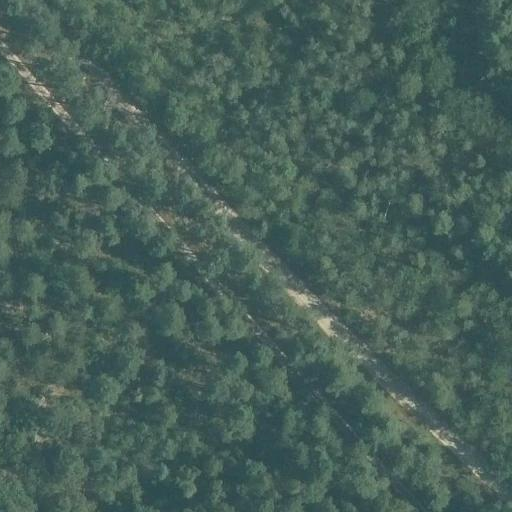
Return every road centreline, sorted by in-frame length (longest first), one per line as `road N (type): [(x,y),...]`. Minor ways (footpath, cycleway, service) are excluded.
road 1 (track): [(25,0),(268,260),(511,492)]
road 2 (track): [(419,511),(0,45)]
